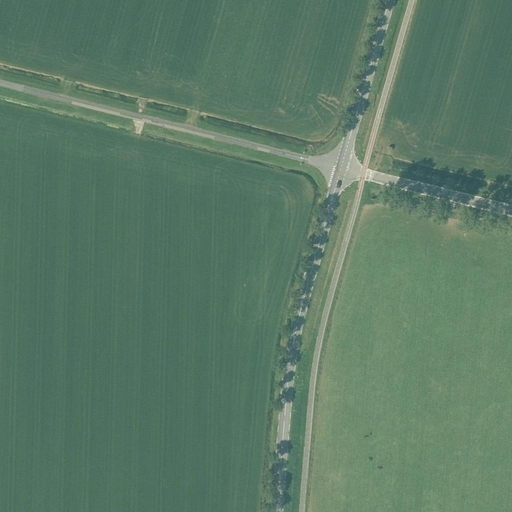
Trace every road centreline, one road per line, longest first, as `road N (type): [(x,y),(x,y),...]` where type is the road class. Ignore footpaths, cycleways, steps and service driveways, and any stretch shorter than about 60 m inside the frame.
road 1 (unclassified): [(341,167),(0,83)]
road 2 (tertiary): [(277,511),(298,331),(341,167)]
road 3 (unclassified): [(511,210),(341,167)]
road 4 (tertiary): [(341,167),(390,0)]
